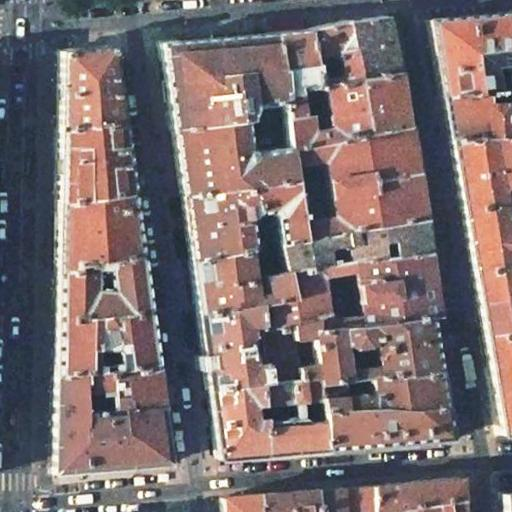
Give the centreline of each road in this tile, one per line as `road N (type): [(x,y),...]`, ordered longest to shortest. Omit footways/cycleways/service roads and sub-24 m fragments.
road 1 (residential): [(7,505),(16,28)]
road 2 (residential): [(129,19),(196,486)]
road 3 (residential): [(480,462),(401,0)]
road 4 (residential): [(480,462),(196,486)]
road 5 (residential): [(129,19),(340,0)]
road 6 (residential): [(196,486),(7,505)]
